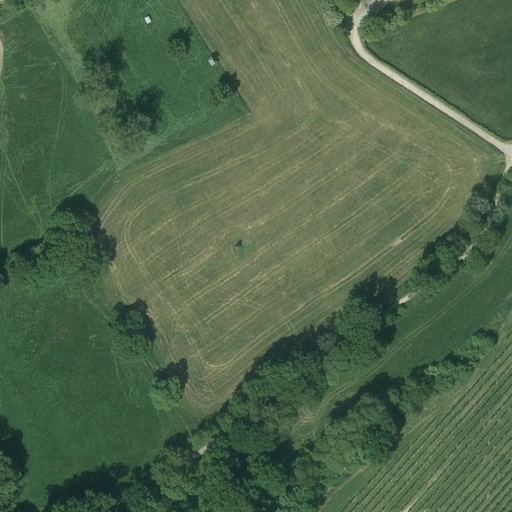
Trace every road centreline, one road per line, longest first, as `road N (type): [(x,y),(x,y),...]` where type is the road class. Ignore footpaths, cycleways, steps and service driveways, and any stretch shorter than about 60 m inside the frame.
road 1 (track): [(187,465),(468,254),(511,160)]
road 2 (track): [(334,0),(367,58),(511,154)]
